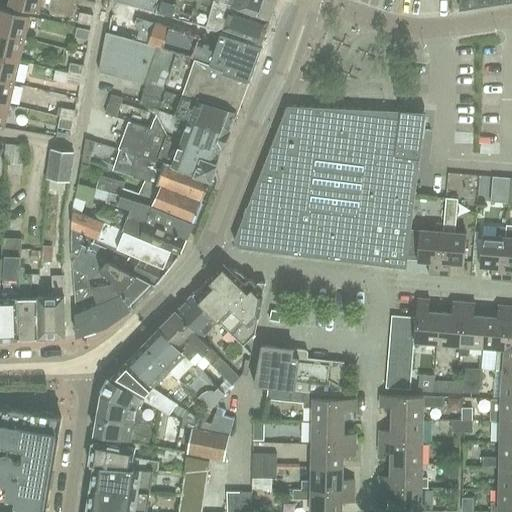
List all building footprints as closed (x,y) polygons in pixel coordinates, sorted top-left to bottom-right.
[(10,0),(9,6),(39,13),(42,0),(10,0)] [(262,41),(270,19),(245,10),(246,8),(220,0),(112,0),(113,1),(116,2),(139,8),(145,10),(217,30),(222,27),(262,41)] [(220,0),(246,8),(245,10),(270,19),(276,0),(220,0)] [(465,9),(511,2),(511,0),(460,0),(460,6),(464,7),(465,9)] [(113,1),(106,32),(109,33),(131,39),(136,41),(140,29),(140,28),(145,10),(139,8),(116,2),(113,1)] [(0,32),(25,39),(30,16),(0,9),(0,32)] [(91,25),(93,16),(80,13),(78,22),(91,25)] [(155,22),(148,43),(155,45),(224,68),(223,72),(248,81),(261,46),(221,34),(217,46),(198,40),(199,36),(155,22)] [(88,41),(90,30),(77,28),(75,38),(88,41)] [(0,56),(20,61),(25,39),(0,32),(0,56)] [(234,110),(234,109),(234,108),(237,109),(248,81),(223,72),(224,68),(155,45),(148,43),(147,44),(136,41),(131,39),(109,33),(106,32),(98,72),(146,84),(164,89),(234,110)] [(0,79),(15,83),(20,61),(0,56),(0,79)] [(70,63),(68,72),(81,75),(83,66),(70,63)] [(80,85),(81,75),(68,72),(67,82),(80,85)] [(0,103),(10,106),(15,83),(0,79),(0,103)] [(146,84),(143,94),(140,103),(158,109),(230,131),(236,113),(236,112),(233,111),(234,110),(164,89),(146,84)] [(106,114),(117,118),(123,98),(112,95),(106,114)] [(0,127),(4,128),(10,106),(0,103),(0,127)] [(287,106),(238,233),(234,241),(239,248),(407,269),(416,191),(423,138),(418,137),(421,113),(402,112),(402,111),(287,106)] [(62,108),(60,117),(73,120),(75,110),(62,108)] [(150,129),(222,151),(230,131),(158,109),(150,129)] [(71,130),(73,120),(60,117),(58,127),(71,130)] [(212,177),(222,151),(150,129),(131,123),(121,150),(136,154),(212,177)] [(26,146),(6,143),(4,162),(25,165),(26,146)] [(51,149),(51,152),(47,178),(70,182),(75,152),(51,149)] [(158,183),(203,200),(212,177),(136,154),(121,150),(120,149),(113,171),(135,177),(158,183)] [(476,191),(479,179),(465,175),(462,188),(476,191)] [(158,183),(135,177),(132,186),(100,176),(96,188),(109,192),(152,205),(193,223),(203,200),(158,183)] [(497,203),(507,203),(509,178),(499,178),(497,203)] [(187,238),(193,223),(152,205),(109,192),(107,201),(118,205),(131,209),(128,215),(145,220),(164,228),(187,238)] [(455,232),(458,199),(446,198),(443,231),(442,231),(439,274),(450,275),(451,263),(463,264),(466,233),(455,232)] [(97,220),(74,211),(72,227),(72,229),(99,240),(118,247),(169,269),(180,254),(181,253),(147,240),(122,230),(97,220)] [(145,220),(128,215),(115,211),(111,220),(100,216),(97,220),(122,230),(147,240),(181,253),(187,238),(164,228),(145,220)] [(427,273),(439,274),(442,231),(442,223),(434,222),(433,230),(418,229),(415,260),(428,261),(427,273)] [(502,280),(511,280),(511,226),(506,226),(505,227),(505,237),(502,280)] [(490,279),(502,280),(505,237),(505,227),(497,227),(496,236),(482,235),(479,266),(491,267),(490,279)] [(137,275),(156,285),(169,269),(118,247),(99,240),(72,229),(72,242),(102,257),(137,275)] [(2,251),(21,252),(21,239),(3,238),(2,251)] [(72,242),(73,263),(78,336),(107,326),(131,310),(152,288),(149,285),(152,283),(156,285),(137,275),(102,257),(72,242)] [(2,251),(2,257),(1,283),(0,287),(0,338),(19,338),(20,300),(20,268),(21,252),(2,251)] [(200,288),(192,296),(218,321),(243,346),(255,334),(265,283),(258,282),(257,284),(252,279),(248,280),(241,273),(231,267),(224,274),(223,272),(204,292),(200,288)] [(38,297),(38,287),(32,287),(33,273),(25,273),(25,269),(20,268),(20,300),(19,338),(38,338),(38,298),(38,297)] [(38,297),(38,298),(38,338),(66,337),(66,335),(65,335),(64,275),(52,276),(52,296),(38,297)] [(176,312),(201,338),(218,321),(192,296),(176,312)] [(414,341),(437,343),(440,313),(429,312),(430,300),(418,299),(416,318),(415,318),(414,330),(414,341)] [(460,345),(463,302),(452,301),(451,314),(440,313),(437,343),(460,345)] [(469,346),(483,347),(485,316),(474,315),(475,303),(463,302),(460,345),(459,354),(468,355),(469,346)] [(497,317),(485,316),(483,347),(505,349),(509,306),(498,305),(497,317)] [(505,349),(501,398),(511,398),(511,306),(509,306),(505,349)] [(282,313),(272,310),(270,320),(280,322),(282,313)] [(176,312),(160,328),(188,358),(195,365),(203,357),(226,380),(232,387),(240,378),(201,338),(176,312)] [(392,316),(391,328),(414,330),(415,318),(392,316)] [(188,358),(160,328),(143,345),(183,384),(211,409),(215,405),(225,394),(218,388),(203,372),(195,365),(188,358)] [(390,339),(414,341),(414,330),(391,328),(390,339)] [(414,341),(390,339),(389,351),(413,353),(414,341)] [(276,346),(261,344),(256,386),(270,387),(295,391),(321,394),(340,396),(341,386),(333,385),(336,363),(344,364),(344,362),(293,357),(294,348),(276,346)] [(183,384),(143,345),(127,361),(154,386),(204,418),(201,421),(206,425),(204,432),(228,437),(230,437),(234,418),(224,415),(226,410),(215,405),(211,409),(183,384)] [(389,351),(388,364),(412,366),(413,353),(389,351)] [(154,386),(127,361),(110,378),(161,408),(182,420),(181,427),(193,430),(188,453),(224,460),(228,437),(204,432),(206,425),(201,421),(204,418),(154,386)] [(412,366),(388,364),(387,375),(411,378),(412,366)] [(387,375),(386,388),(410,389),(411,378),(387,375)] [(102,393),(95,434),(130,441),(153,446),(161,408),(110,378),(102,393)] [(218,388),(225,394),(232,387),(226,380),(218,388)] [(434,393),(456,394),(457,382),(435,382),(434,393)] [(480,382),(457,382),(456,394),(479,394),(480,382)] [(321,394),(295,391),(270,387),(268,400),(303,404),(303,409),(313,409),(313,421),(343,421),(344,410),(356,411),(357,399),(321,398),(321,394)] [(381,395),(380,407),(392,407),(392,418),(423,419),(423,405),(444,406),(444,396),(381,395)] [(500,420),(511,420),(511,398),(501,398),(500,420)] [(479,412),(493,413),(494,399),(479,399),(479,412)] [(42,511),(43,510),(46,511),(62,418),(60,416),(0,405),(0,482),(2,483),(2,484),(8,485),(6,497),(15,499),(14,506),(15,506),(14,511),(42,511)] [(461,407),(461,419),(462,419),(472,419),(472,408),(461,407)] [(380,430),(380,441),(423,442),(423,419),(392,418),(392,430),(380,430)] [(451,431),(462,432),(462,419),(461,419),(461,420),(451,419),(451,431)] [(462,419),(462,432),(471,432),(472,419),(462,419)] [(511,420),(500,420),(500,443),(511,443),(511,420)] [(313,421),(312,444),(355,445),(355,434),(343,434),(343,421),(313,421)] [(391,453),(391,464),(422,465),(423,442),(380,441),(379,453),(391,453)] [(90,466),(154,471),(158,471),(159,462),(135,458),(136,450),(94,442),(90,466)] [(482,456),(482,466),(499,466),(511,466),(511,443),(500,443),(499,457),(482,456)] [(312,444),(312,467),(342,467),(343,457),(355,457),(355,445),(312,444)] [(253,453),(253,454),(253,467),(277,467),(277,454),(253,453)] [(422,465),(391,464),(391,475),(379,475),(379,486),(422,487),(428,487),(428,478),(422,477),(422,465)] [(449,465),(448,479),(459,479),(459,465),(449,465)] [(154,471),(90,466),(90,467),(94,467),(91,489),(90,488),(90,489),(150,493),(154,471)] [(284,466),(284,478),(306,478),(306,466),(284,466)] [(511,466),(499,466),(499,489),(511,489),(511,466)] [(277,467),(253,467),(253,478),(276,479),(277,467)] [(302,481),(302,490),(354,490),(354,479),(342,479),(342,467),(312,467),(311,481),(302,481)] [(183,487),(207,485),(209,470),(185,473),(183,487)] [(183,487),(181,501),(204,499),(207,485),(183,487)] [(390,498),(390,510),(421,511),(421,497),(422,487),(379,486),(379,498),(390,498)] [(147,511),(150,493),(90,489),(87,511),(100,511),(147,511)] [(491,511),(511,511),(511,489),(499,489),(498,502),(492,501),(491,511)] [(311,499),(311,500),(310,511),(341,511),(342,502),(354,503),(354,490),(302,490),(293,490),(293,499),(311,499)] [(227,491),(226,511),(239,511),(240,492),(227,491)] [(252,511),(252,493),(252,492),(240,492),(239,511),(252,511)] [(463,498),(462,511),(474,511),(474,498),(463,498)] [(202,511),(204,499),(181,501),(178,511),(202,511)]
